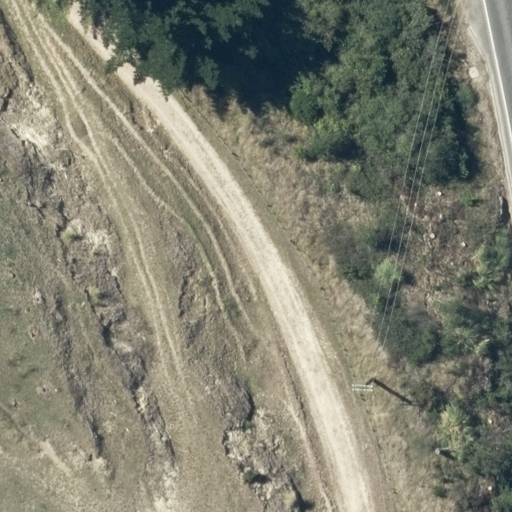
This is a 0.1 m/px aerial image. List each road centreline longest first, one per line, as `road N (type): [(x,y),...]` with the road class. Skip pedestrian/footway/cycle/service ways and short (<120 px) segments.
road 1 (trunk): [(511,246),(490,121)]
road 2 (trunk): [(490,121),(467,0)]
